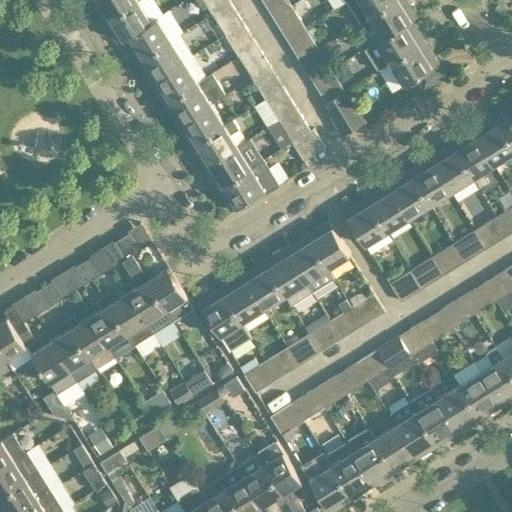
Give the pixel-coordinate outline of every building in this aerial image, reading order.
[(92,0),(94,3),(95,2),(100,10),(99,11),(100,12),(102,11),(105,17),(106,18),(136,0),(92,0)] [(136,0),(106,18),(104,20),(105,21),(107,20),(111,26),(109,27),(110,29),(111,28),(116,36),(115,37),(118,41),(124,37),(157,15),(163,12),(155,0),(136,0)] [(205,0),(213,12),(231,0),(230,0),(205,0)] [(213,12),(226,33),(244,21),(231,0),(213,12)] [(292,3),(289,0),(263,0),(273,15),(292,3)] [(350,0),(362,19),(392,0),(350,0)] [(392,0),(362,19),(376,40),(378,39),(417,14),(415,10),(414,11),(409,2),(410,2),(409,0),(407,1),(406,0),(392,0)] [(305,25),(292,3),(273,15),(286,36),(305,25)] [(386,52),(373,60),(378,68),(391,60),(425,39),(423,40),(419,33),(420,32),(419,30),(418,31),(413,23),(414,22),(412,18),(418,15),(417,14),(384,35),(378,39),(377,39),(386,52)] [(133,51),(134,50),(139,57),(171,37),(157,15),(124,37),(127,42),(128,41),(133,49),(132,50),(133,51)] [(226,33),(239,54),(257,43),(244,21),(226,33)] [(318,46),(305,25),(286,36),(300,58),(318,46)] [(148,76),(150,80),(184,58),(171,37),(139,57),(137,59),(138,60),(139,59),(144,65),(142,66),(143,68),(144,67),(149,75),(148,76)] [(425,39),(391,60),(405,83),(418,75),(425,86),(443,74),(436,63),(439,62),(436,57),(435,57),(429,49),(431,48),(430,47),(428,48),(424,41),(425,40),(425,39)] [(239,54),(253,76),(271,64),(257,43),(239,54)] [(332,68),(318,46),(300,58),(313,79),(332,68)] [(164,101),(198,80),(184,58),(150,80),(153,84),(154,84),(160,92),(158,93),(159,94),(161,93),(165,100),(164,101)] [(253,76),(266,97),(284,86),(271,64),(253,76)] [(345,89),(332,68),(313,79),(327,101),(345,89)] [(175,119),(177,123),(211,101),(224,93),(211,71),(198,80),(164,101),(164,102),(166,101),(170,108),(169,109),(170,111),(171,110),(176,118),(175,119)] [(266,97),(279,119),(298,107),(284,86),(266,97)] [(364,120),(345,89),(327,101),(334,113),(331,115),(343,133),(364,120)] [(496,114),(495,115),(511,141),(511,95),(511,96),(511,95),(511,105),(505,110),(504,109),(502,110),(503,112),(497,116),(496,114)] [(190,144),(224,123),(211,101),(177,123),(180,127),(181,127),(186,135),(185,135),(186,137),(188,136),(192,143),(190,144)] [(293,140),(311,128),(298,107),(279,119),(293,140)] [(478,126),(474,128),(495,162),(511,151),(511,141),(495,115),(494,115),(495,117),(489,121),(487,120),(486,120),(487,122),(478,127),(478,126)] [(201,162),(204,166),(238,144),(231,133),(239,128),(232,118),(224,123),(190,144),(191,145),(193,144),(197,151),(195,152),(196,153),(197,153),(202,161),(201,162)] [(293,140),(304,158),(325,145),(314,126),(311,128),(293,140)] [(453,141),(452,141),(474,176),(480,186),(489,180),(483,170),(495,162),(474,128),(469,131),(470,132),(462,137),(461,136),(460,137),(461,139),(454,143),(453,141)] [(435,152),(431,155),(452,189),(474,176),(452,141),(451,142),(453,144),(446,148),(445,146),(443,147),(444,148),(436,153),(435,152)] [(217,186),(217,187),(251,165),(238,144),(204,166),(207,170),(208,169),(213,177),(212,178),(213,180),(214,179),(218,185),(217,186)] [(410,168),(431,203),(452,189),(431,155),(427,158),(427,159),(419,164),(418,163),(417,164),(418,165),(411,170),(410,168)] [(217,187),(218,188),(219,187),(224,194),(222,195),(223,196),(224,195),(229,204),(228,204),(231,209),(264,188),(265,191),(266,192),(280,183),(264,157),(251,165),(217,187)] [(392,179),(388,182),(410,216),(431,203),(410,168),(409,169),(410,170),(403,175),(402,173),(401,174),(401,175),(393,180),(392,179)] [(367,195),(388,229),(410,216),(388,182),(384,184),(385,185),(376,191),(376,189),(374,190),(375,192),(369,196),(367,195)] [(388,229),(367,195),(366,196),(367,197),(360,201),(359,200),(358,201),(359,202),(350,207),(350,206),(345,209),(366,243),(388,229)] [(511,204),(498,214),(509,232),(511,230),(511,204)] [(498,214),(476,227),(488,245),(509,232),(498,214)] [(315,229),(308,233),(323,257),(328,266),(350,253),(328,218),(323,221),(324,222),(316,227),(315,226),(314,227),(315,229)] [(476,227),(455,240),(466,259),(488,245),(476,227)] [(130,230),(123,235),(133,252),(141,247),(130,230)] [(289,243),(285,245),(307,279),(313,289),(335,276),(328,266),(323,257),(308,233),(307,231),(306,232),(307,234),(300,238),(299,237),(297,237),(298,239),(290,244),(289,243)] [(133,252),(123,235),(115,240),(125,257),(133,252)] [(455,240),(433,254),(445,272),(466,259),(455,240)] [(265,258),(264,258),(286,293),(307,279),(285,245),(281,248),(282,249),(273,254),(273,253),(271,254),(272,256),(270,257),(266,260),(265,258)] [(125,257),(122,258),(133,276),(134,276),(139,283),(129,289),(143,311),(148,318),(154,329),(174,317),(167,306),(165,304),(144,269),(133,252),(125,257)] [(433,254),(412,267),(424,285),(445,272),(433,254)] [(87,257),(84,259),(94,276),(102,272),(93,257),(91,255),(87,257)] [(247,269),(243,272),(264,306),(286,293),(264,258),(263,259),(264,261),(257,265),(256,263),(255,264),(256,265),(247,270),(247,269)] [(94,276),(84,259),(75,264),(86,281),(94,276)] [(151,264),(144,269),(165,304),(167,306),(174,317),(175,318),(194,306),(186,294),(186,293),(168,265),(156,272),(151,264)] [(511,275),(507,266),(485,280),(497,298),(511,288),(511,275)] [(424,285),(412,267),(390,281),(401,299),(424,285)] [(222,285),(221,285),(243,320),(264,306),(243,272),(238,274),(239,276),(231,281),(230,280),(229,280),(230,282),(223,286),(222,285)] [(45,283),(56,300),(63,296),(52,279),(45,283)] [(485,280),(464,293),(475,312),(497,298),(485,280)] [(56,300),(45,283),(37,289),(47,305),(56,300)] [(204,296),(199,299),(210,316),(220,332),(221,333),(230,348),(252,334),(243,320),(221,285),(221,286),(222,287),(215,291),(214,290),(212,291),(213,292),(205,297),(204,296)] [(112,288),(105,293),(128,330),(135,341),(154,329),(148,318),(143,311),(129,289),(117,296),(112,288)] [(374,291),(352,304),(364,323),(385,309),(374,291)] [(102,306),(91,313),(109,342),(128,330),(105,293),(97,298),(102,306)] [(464,293),(443,307),(454,325),(475,312),(464,293)] [(344,310),(331,318),(343,336),(364,323),(352,304),(347,296),(338,302),(344,310)] [(0,345),(7,356),(13,366),(34,353),(50,379),(34,353),(27,342),(25,343),(18,331),(28,326),(24,320),(14,303),(4,309),(7,315),(0,319),(0,345)] [(443,307),(421,320),(433,338),(454,325),(443,307)] [(327,311),(305,324),(309,331),(331,318),(327,311)] [(74,312),(66,317),(97,366),(116,353),(109,342),(91,313),(79,320),(74,312)] [(63,330),(52,337),(77,378),(78,378),(97,366),(66,317),(58,322),(63,330)] [(331,318),(309,331),(321,349),(342,336),(331,318)] [(421,320),(400,333),(411,352),(433,338),(421,320)] [(40,345),(28,326),(18,331),(25,343),(27,342),(34,353),(50,379),(57,390),(77,378),(52,337),(40,345)] [(309,331),(288,345),(300,363),(321,349),(309,331)] [(400,333),(378,347),(390,365),(395,373),(416,359),(411,352),(400,333)] [(288,345),(267,358),(278,376),(300,363),(288,345)] [(492,362),(482,369),(503,403),(511,397),(511,369),(503,355),(497,345),(486,352),(492,362)] [(378,347),(357,360),(368,378),(390,365),(378,347)] [(511,349),(503,355),(511,369),(511,349)] [(278,376),(267,358),(245,372),(257,390),(278,376)] [(357,360),(336,373),(347,392),(368,378),(357,360)] [(220,365),(218,370),(222,376),(234,369),(230,363),(225,363),(220,365)] [(205,367),(186,379),(194,393),(213,381),(205,367)] [(482,369),(460,382),(482,416),(503,403),(482,369)] [(336,373),(314,387),(326,405),(347,392),(336,373)] [(233,395),(245,388),(237,374),(225,382),(233,395)] [(185,378),(170,388),(179,403),(195,394),(194,393),(186,379),(185,378)] [(460,382),(439,396),(460,430),(482,416),(460,382)] [(433,385),(411,399),(439,443),(460,430),(439,396),(433,385)] [(314,387),(293,400),(304,418),(326,405),(314,387)] [(162,388),(143,398),(150,411),(168,401),(162,388)] [(62,396),(50,403),(56,413),(75,417),(62,396)] [(197,399),(192,402),(196,409),(202,406),(197,399)] [(411,399),(390,412),(396,422),(417,456),(439,443),(411,399)] [(304,418),(293,400),(271,413),(283,432),(304,418)] [(179,410),(159,423),(166,434),(186,422),(179,410)] [(396,422),(375,436),(396,470),(417,456),(396,422)] [(375,436),(368,425),(347,439),(353,449),(375,483),(396,470),(375,436)] [(0,466),(15,457),(26,450),(13,430),(0,438),(0,466)] [(107,434),(95,442),(101,452),(113,444),(107,434)] [(326,452),(332,462),(353,496),(375,483),(353,449),(347,439),(326,452)] [(259,449),(258,451),(287,499),(295,511),(304,511),(306,511),(302,506),(303,505),(299,499),(295,493),(307,486),(302,478),(291,461),(283,449),(278,440),(274,440),(259,449)] [(82,442),(74,447),(86,467),(94,461),(82,442)] [(120,447),(101,459),(107,470),(127,458),(127,457),(120,447)] [(0,492),(40,468),(28,449),(26,450),(15,457),(0,466),(0,492)] [(258,451),(238,463),(263,502),(274,495),(279,503),(287,499),(258,451)] [(134,453),(127,457),(127,458),(132,466),(140,462),(134,453)] [(86,467),(83,468),(95,488),(106,481),(94,461),(86,467)] [(353,496),(332,462),(310,476),(332,510),(353,496)] [(238,463),(219,475),(241,511),(252,511),(251,510),(263,502),(238,463)] [(0,503),(1,502),(7,511),(12,511),(52,488),(40,468),(0,492),(0,503)] [(200,487),(199,487),(215,511),(241,511),(219,475),(200,487)] [(182,493),(180,500),(188,511),(215,511),(199,487),(194,486),(182,493)] [(110,487),(102,492),(109,504),(118,498),(111,487),(110,487)] [(55,511),(60,509),(64,507),(52,488),(12,511),(55,511)] [(128,490),(122,494),(128,504),(135,500),(128,490)] [(179,497),(159,509),(161,511),(188,511),(180,500),(179,497)]
